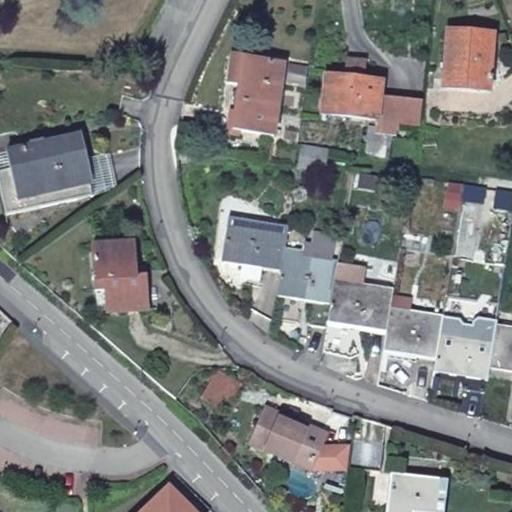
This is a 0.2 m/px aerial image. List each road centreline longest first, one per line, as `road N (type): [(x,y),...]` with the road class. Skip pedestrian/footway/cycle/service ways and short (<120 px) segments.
road 1 (residential): [(207,0),(159,87),(152,170),(183,255),(223,325),(285,375),(511,447)]
road 2 (residential): [(0,267),(250,511)]
